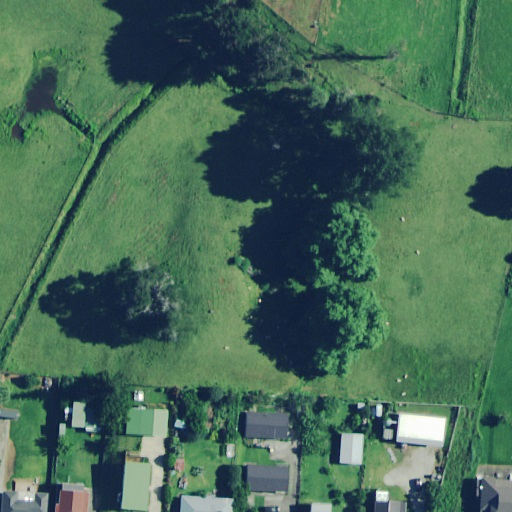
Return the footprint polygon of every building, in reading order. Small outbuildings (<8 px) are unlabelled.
[(511,230),(498,227),(493,244),(511,249),(511,230)] [(95,415),(96,402),(71,401),(70,407),(63,407),(63,419),(70,419),(69,426),(102,428),(103,415),(95,415)] [(165,410),(125,408),(124,434),(164,435),(165,410)] [(285,415),(246,412),(244,436),(283,439),(285,415)] [(361,434),(340,433),(338,463),(359,464),(361,434)] [(148,463),(122,461),(119,508),(145,510),(148,463)] [(286,467),(246,465),(245,490),(285,492),(286,467)] [(500,511),(502,471),(456,469),(454,511),(473,511),(500,511)] [(84,511),(86,485),(55,483),(53,511),(84,511)] [(16,499),(16,491),(0,490),(0,511),(43,511),(44,492),(32,492),(31,500),(16,499)] [(229,511),(230,499),(179,496),(178,511),(229,511)] [(402,511),(403,502),(372,500),(371,511),(402,511)] [(327,511),(328,504),(308,503),(307,511),(327,511)]
